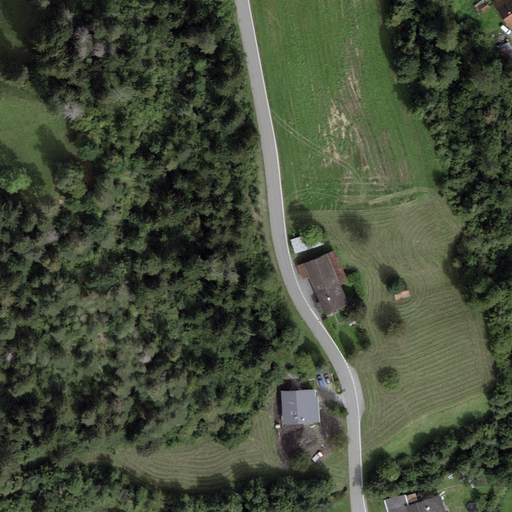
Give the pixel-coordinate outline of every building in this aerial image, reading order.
[(476,6),(481,14),(490,8),(485,0),(476,6)] [(511,0),(496,0),(491,3),(510,30),(511,28),(511,0)] [(320,231),(291,240),(295,254),(324,245),(320,231)] [(333,250),(296,267),(302,280),(308,278),(318,302),(315,303),(317,309),(320,308),(323,314),(348,303),(340,284),(347,281),(333,250)] [(410,296),(406,284),(392,288),(395,301),(410,296)] [(315,390),(281,392),(284,424),(320,422),(318,398),(316,398),(315,390)] [(415,494),(406,497),(408,505),(418,503),(415,494)] [(407,511),(406,506),(408,505),(406,497),(405,495),(384,501),(387,511),(407,511)] [(408,505),(406,506),(407,511),(445,511),(441,496),(418,503),(408,505)]
